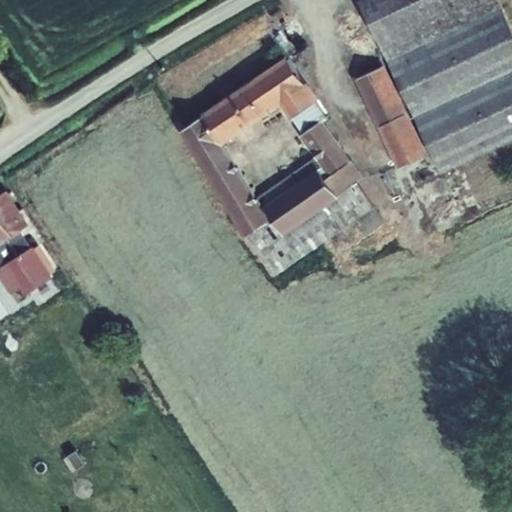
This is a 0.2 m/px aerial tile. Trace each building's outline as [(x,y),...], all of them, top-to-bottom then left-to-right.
[(511,6),(509,0),(370,0),(448,167),(511,136),(511,6)] [(269,201),(229,135),(289,95),(337,165),(352,156),(354,154),(327,113),(332,109),(294,51),(190,120),(280,268),(302,252),(360,213),(378,201),(361,177),(345,189),(332,169),(327,162),(269,201)] [(388,62),(365,72),(407,162),(430,152),(388,62)] [(345,189),(361,177),(365,175),(352,156),(337,165),(332,169),(345,189)] [(0,235),(32,214),(10,182),(0,188),(0,235)] [(360,213),(302,252),(312,268),(370,228),(360,213)] [(0,273),(0,303),(68,259),(49,231),(34,240),(38,247),(0,273)]
